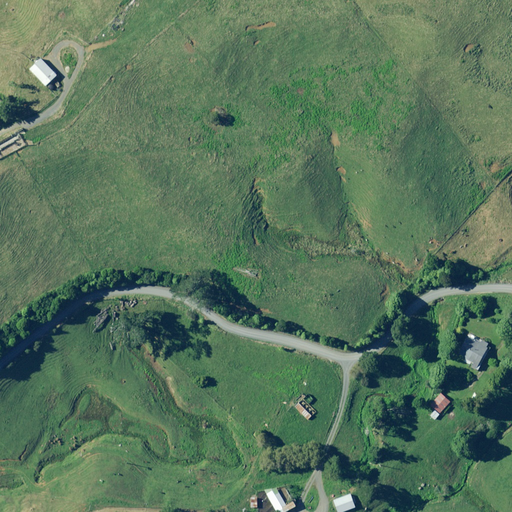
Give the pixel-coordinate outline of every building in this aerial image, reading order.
[(58,75),(42,58),(31,69),(46,85),(58,75)] [(488,345),(468,335),(459,353),(466,357),(464,361),(472,364),(471,366),(477,369),(488,345)] [(451,401),(442,392),(431,404),(441,413),(451,401)] [(300,400),(294,405),(308,420),(313,415),(300,400)] [(440,414),(435,410),(431,415),(435,419),(440,414)] [(287,505),(277,487),(264,488),(277,511),(279,509),(280,511),(284,511),(297,505),(294,501),(287,505)] [(341,511),(357,507),(352,493),(334,500),(338,511),(341,511)] [(259,497),(251,497),(251,508),(259,508),(259,497)]
